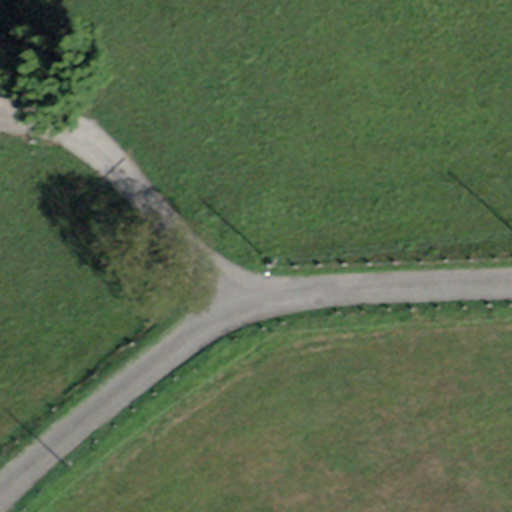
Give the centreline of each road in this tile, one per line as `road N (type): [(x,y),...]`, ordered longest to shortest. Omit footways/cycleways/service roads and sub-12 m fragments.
road 1 (residential): [(0,494),(197,332),(240,309),(294,296),(511,282)]
road 2 (track): [(0,7),(37,106),(240,309)]
